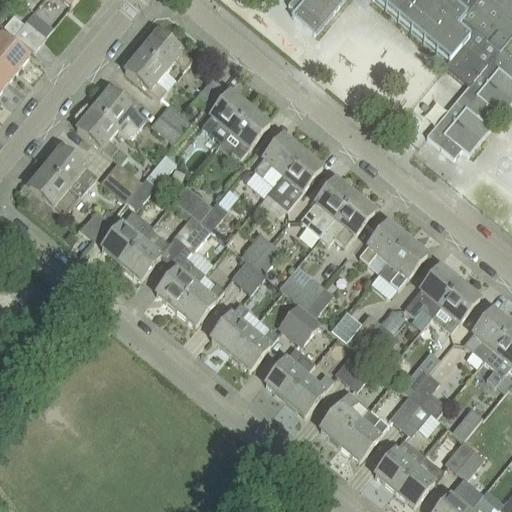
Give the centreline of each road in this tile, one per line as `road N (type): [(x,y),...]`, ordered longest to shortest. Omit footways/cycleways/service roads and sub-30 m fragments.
road 1 (residential): [(343,511),(0,228)]
road 2 (residential): [(511,267),(189,0)]
road 3 (residential): [(0,165),(136,0)]
